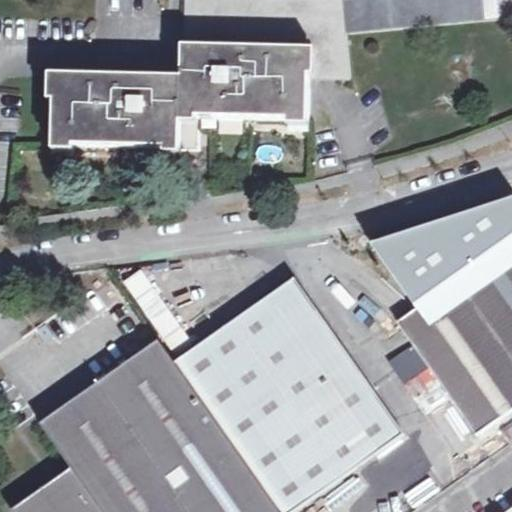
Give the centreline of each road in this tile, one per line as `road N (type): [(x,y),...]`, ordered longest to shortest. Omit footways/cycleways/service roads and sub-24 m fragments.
road 1 (unclassified): [(511,172),(310,224),(51,256),(0,275)]
road 2 (unknown): [(310,224),(430,438),(330,511)]
